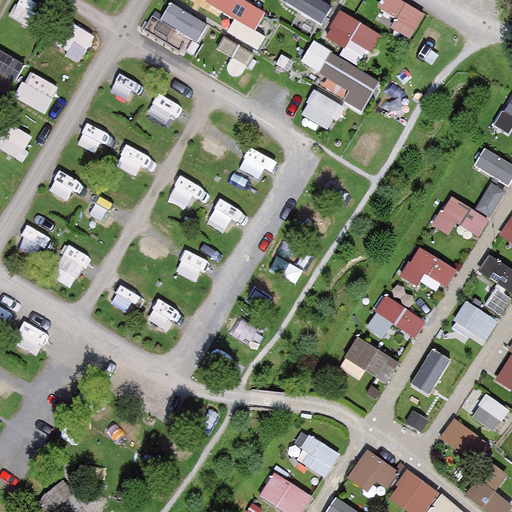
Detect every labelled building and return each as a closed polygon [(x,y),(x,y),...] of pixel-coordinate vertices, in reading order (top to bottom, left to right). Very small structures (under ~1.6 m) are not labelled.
[(37,0),(22,0),(13,15),(35,28),(48,7),(37,0)] [(231,36),(263,48),(269,35),(262,32),(271,8),(250,0),(210,0),(208,6),(238,18),(231,36)] [(325,25),(335,7),(323,0),(290,0),(288,4),(325,25)] [(416,37),(429,15),(403,0),(388,0),(379,16),(416,37)] [(175,1),(163,20),(201,44),(213,25),(175,1)] [(355,40),(376,53),(387,36),(345,10),(329,36),(349,49),(355,40)] [(66,38),(91,50),(98,35),(73,23),(66,38)] [(236,59),(232,67),(245,75),(257,54),(228,37),(220,50),(236,59)] [(319,39),(302,65),(368,108),(385,82),(319,39)] [(0,49),(0,90),(11,96),(28,62),(0,49)] [(122,69),(114,91),(139,99),(147,77),(122,69)] [(49,114),(63,88),(33,72),(19,98),(49,114)] [(317,90),(305,115),(335,130),(348,105),(317,90)] [(164,93),(151,114),(173,128),(186,107),(164,93)] [(511,134),(511,105),(498,125),(511,135),(511,134)] [(4,121),(0,130),(0,148),(24,158),(34,133),(4,121)] [(90,122),(83,143),(110,152),(117,131),(90,122)] [(511,160),(489,147),(477,167),(511,186),(511,160)] [(256,180),(271,165),(255,148),(239,163),(256,180)] [(187,172),(172,191),(191,205),(205,186),(187,172)] [(496,215),(508,189),(495,183),(482,209),(496,215)] [(453,236),(460,224),(481,237),(493,219),(454,195),(436,225),(453,236)] [(225,198),(214,217),(235,228),(246,209),(225,198)] [(29,222),(16,243),(40,258),(53,237),(29,222)] [(165,262),(179,238),(159,227),(145,251),(165,262)] [(423,246),(405,274),(441,298),(460,270),(423,246)] [(187,248),(179,272),(205,280),(213,256),(187,248)] [(72,249),(59,271),(79,282),(92,261),(72,249)] [(511,267),(491,256),(482,272),(503,283),(490,306),(506,314),(511,303),(511,267)] [(488,278),(477,303),(489,308),(499,283),(488,278)] [(123,280),(115,303),(138,310),(145,288),(123,280)] [(421,340),(432,320),(388,296),(369,331),(387,341),(395,325),(421,340)] [(457,320),(488,341),(502,320),(471,299),(457,320)] [(159,301),(152,325),(181,333),(188,310),(159,301)] [(363,336),(348,358),(390,386),(404,364),(363,336)] [(451,394),(470,358),(449,347),(430,382),(451,394)] [(511,355),(498,382),(511,388),(511,355)] [(0,362),(0,391),(10,397),(23,376),(0,362)] [(425,388),(405,422),(427,436),(448,402),(425,388)] [(502,431),(511,408),(511,404),(486,394),(475,419),(502,431)] [(458,417),(445,438),(472,456),(486,435),(458,417)] [(300,462),(333,476),(344,451),(312,436),(300,462)] [(391,488),(403,470),(371,448),(351,478),(371,492),(379,480),(391,488)] [(277,470),(262,499),(287,511),(307,511),(319,492),(277,470)] [(394,505),(411,511),(432,511),(443,485),(407,472),(394,505)] [(491,511),(511,511),(511,493),(489,473),(471,494),(491,511)] [(329,511),(364,511),(340,496),(329,511)]
